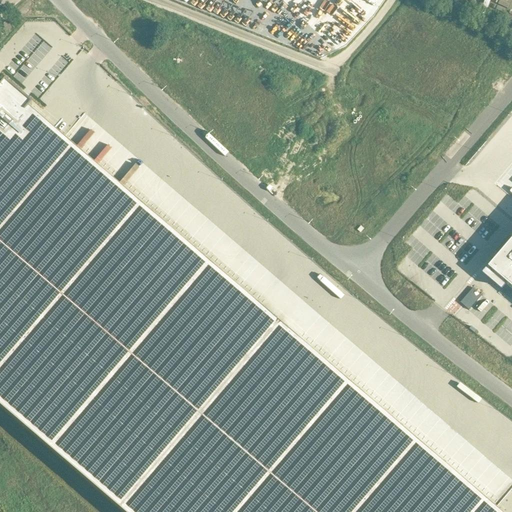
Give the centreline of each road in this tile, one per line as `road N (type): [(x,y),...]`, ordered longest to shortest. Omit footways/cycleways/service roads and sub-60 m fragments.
road 1 (unclassified): [(356,273),(61,0)]
road 2 (unclassified): [(511,86),(356,273)]
road 3 (unclassified): [(511,398),(356,273)]
